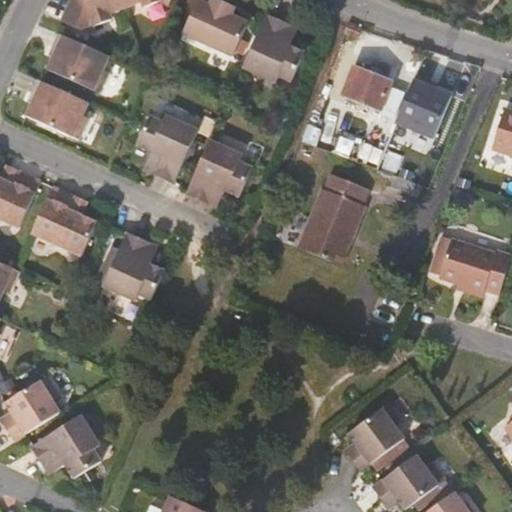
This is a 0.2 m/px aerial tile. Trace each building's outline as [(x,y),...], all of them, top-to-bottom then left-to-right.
[(67,0),(62,11),(91,25),(102,0),(67,0)] [(243,12),(246,4),(237,1),(237,0),(207,0),(193,30),(244,54),(260,21),(243,12)] [(301,16),(280,6),(253,58),(287,73),(291,66),(302,71),(315,43),(302,37),(304,34),(294,29),(301,16)] [(310,19),(301,16),(294,29),(304,34),(310,19)] [(375,24),(360,19),(354,33),(367,39),(375,24)] [(98,88),(115,53),(64,30),(58,44),(63,46),(59,55),(54,67),(98,88)] [(53,52),(59,55),(63,46),(58,44),(53,52)] [(400,76),(364,60),(350,94),(384,109),(400,76)] [(77,135),(93,99),(43,76),(36,91),(42,94),(38,103),(33,114),(77,135)] [(32,99),(38,103),(42,94),(36,91),(32,99)] [(152,157),(151,160),(160,163),(153,176),(177,186),(200,134),(167,119),(164,126),(152,120),(139,150),(152,157)] [(327,131),(314,126),(309,139),(322,144),(327,131)] [(249,152),(216,138),(193,191),(216,201),(223,188),(231,192),(232,188),(246,195),(259,164),(246,159),(249,152)] [(160,163),(151,160),(145,174),(153,176),(160,163)] [(10,164),(6,173),(15,177),(20,168),(10,164)] [(15,177),(6,173),(3,177),(0,176),(0,212),(24,223),(44,180),(20,168),(15,177)] [(377,185),(340,170),(335,188),(331,186),(309,245),(351,261),(374,202),(370,202),(377,185)] [(224,204),(231,192),(223,188),(216,201),(224,204)] [(47,236),(96,259),(111,230),(95,223),(97,218),(87,214),(93,204),(68,192),(47,236)] [(101,209),(93,204),(87,214),(97,218),(101,209)] [(454,237),(463,240),(467,228),(458,225),(454,237)] [(498,279),(511,283),(511,236),(509,241),(468,226),(467,228),(456,264),(454,268),(468,273),(497,282),(498,279)] [(154,301),(167,272),(145,261),(146,257),(137,253),(142,241),(129,235),(121,250),(108,277),(104,286),(138,302),(141,295),(154,301)] [(446,261),(456,264),(463,240),(454,237),(446,261)] [(151,244),(142,241),(137,253),(146,257),(151,244)] [(101,274),(108,277),(121,250),(114,247),(101,274)] [(0,293),(14,264),(0,256),(0,293)] [(495,287),(497,282),(468,273),(468,278),(495,287)] [(108,277),(101,274),(97,283),(104,286),(108,277)] [(15,413),(23,427),(69,399),(62,385),(69,380),(57,360),(14,387),(21,398),(27,406),(15,413)] [(366,442),(362,434),(360,440),(364,446),(369,446),(376,457),(420,426),(411,413),(418,408),(404,388),(363,417),(371,429),(376,435),(366,442)] [(11,405),(15,413),(27,406),(21,398),(11,405)] [(67,444),(73,454),(75,453),(83,464),(111,448),(105,436),(111,432),(92,402),(44,431),(55,452),(67,444)] [(371,429),(362,434),(366,442),(376,435),(371,429)] [(61,460),(73,454),(67,444),(55,452),(61,460)] [(407,481),(412,489),(420,498),(461,469),(447,450),(441,455),(433,444),(389,475),(397,487),(407,481)] [(402,496),(412,489),(407,481),(397,487),(402,496)] [(469,481),(426,511),(488,511),(489,511),(469,481)] [(234,511),(237,507),(184,483),(170,511),(234,511)]
